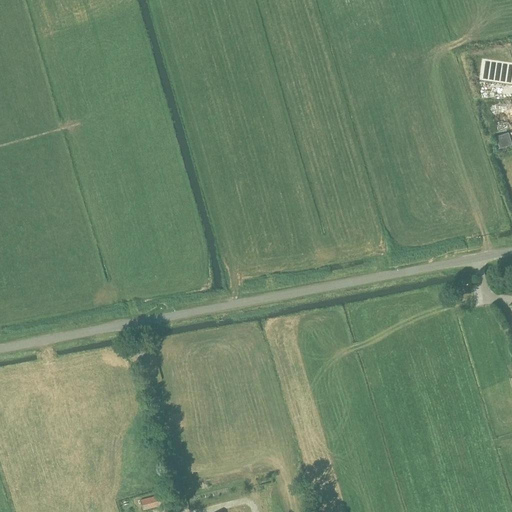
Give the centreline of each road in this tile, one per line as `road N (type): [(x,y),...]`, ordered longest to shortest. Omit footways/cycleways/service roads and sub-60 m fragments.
road 1 (unclassified): [(511,251),(133,323)]
road 2 (unknown): [(133,323),(178,511)]
road 3 (unclassified): [(0,349),(133,323)]
